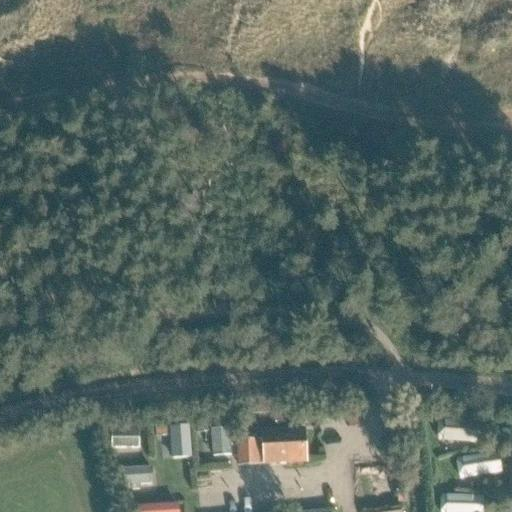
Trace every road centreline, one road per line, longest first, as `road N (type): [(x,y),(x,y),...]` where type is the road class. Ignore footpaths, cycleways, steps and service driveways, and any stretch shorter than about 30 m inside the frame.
road 1 (track): [(0,116),(124,86),(211,80),(436,127),(511,124)]
road 2 (track): [(337,373),(46,403),(0,419)]
road 3 (unclassified): [(337,373),(511,391)]
